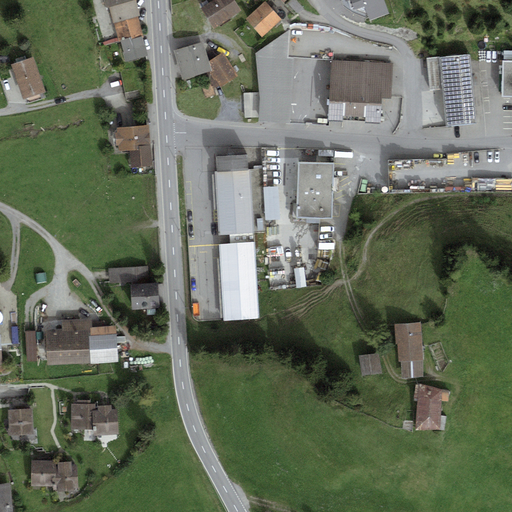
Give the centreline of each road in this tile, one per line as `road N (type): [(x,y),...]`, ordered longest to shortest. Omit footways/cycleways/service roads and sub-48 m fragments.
road 1 (primary): [(237,511),(184,390),(165,133)]
road 2 (residential): [(165,133),(410,145)]
road 3 (residential): [(410,145),(411,68),(403,47),(333,20),(315,0)]
road 4 (track): [(342,234),(347,288),(391,371),(402,380),(436,378)]
road 5 (primary): [(165,133),(157,0)]
